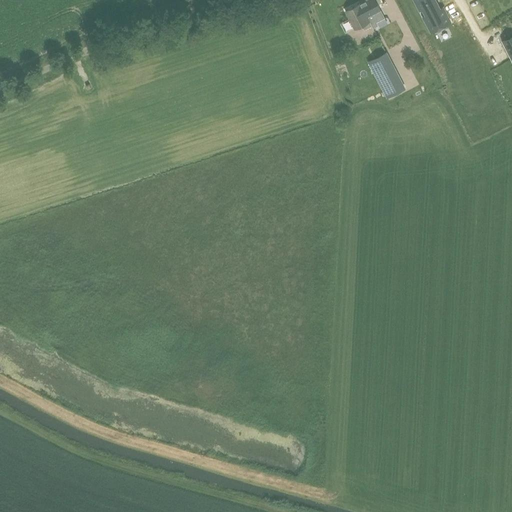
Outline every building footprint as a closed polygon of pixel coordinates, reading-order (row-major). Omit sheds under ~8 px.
[(346,12),(354,30),(361,27),(364,32),(371,28),(367,18),(380,12),(378,6),(381,5),(378,0),(363,0),(365,3),(361,5),(346,12)] [(413,0),(430,33),(451,22),(443,6),(440,7),(436,0),(413,0)] [(396,11),(390,13),(394,22),(400,20),(396,11)] [(511,35),(501,41),(511,62),(511,35)] [(437,74),(467,60),(458,40),(428,53),(437,74)] [(385,52),(367,62),(381,90),(400,80),(385,52)] [(491,62),(487,52),(468,59),(474,75),(489,69),(486,63),(491,62)]
